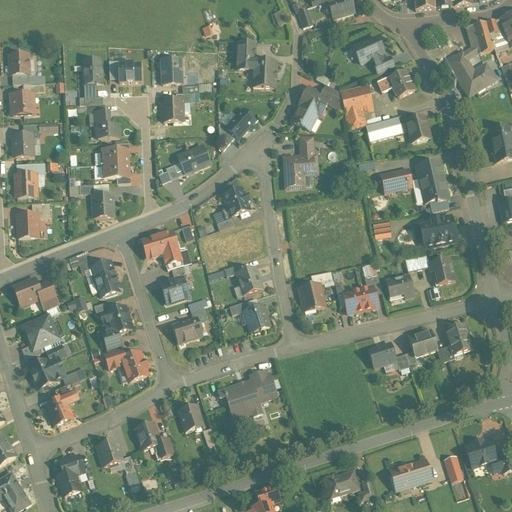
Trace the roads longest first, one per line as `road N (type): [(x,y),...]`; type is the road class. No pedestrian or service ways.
road 1 (tertiary): [(156,511),(511,402)]
road 2 (residential): [(495,304),(441,89)]
road 3 (residential): [(495,304),(293,348)]
road 4 (residential): [(293,348),(260,150)]
road 5 (residential): [(123,236),(170,388)]
road 6 (residential): [(170,388),(33,453)]
road 7 (residential): [(260,150),(152,222)]
road 8 (residential): [(293,348),(170,388)]
road 9 (residential): [(3,277),(123,236)]
